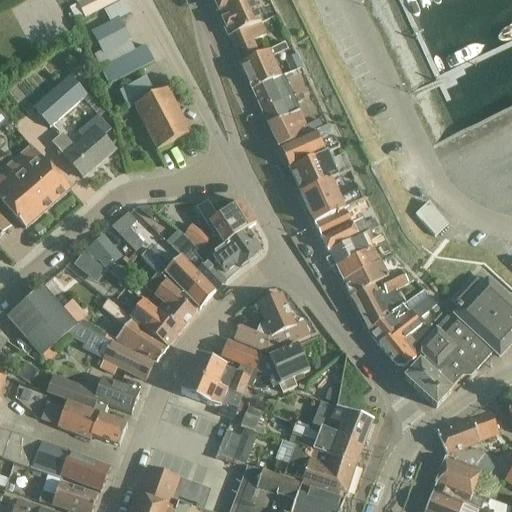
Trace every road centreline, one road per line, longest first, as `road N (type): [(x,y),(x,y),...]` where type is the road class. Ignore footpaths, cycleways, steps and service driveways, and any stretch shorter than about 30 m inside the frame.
road 1 (unclassified): [(359,353),(359,332),(200,12)]
road 2 (residential): [(112,511),(176,357),(238,291),(291,260)]
road 3 (residential): [(0,303),(126,196),(242,173)]
road 4 (residential): [(242,173),(138,0)]
road 5 (residential): [(242,173),(199,35),(200,12)]
